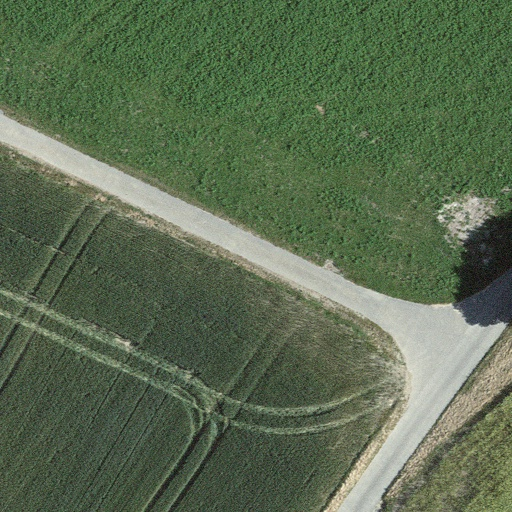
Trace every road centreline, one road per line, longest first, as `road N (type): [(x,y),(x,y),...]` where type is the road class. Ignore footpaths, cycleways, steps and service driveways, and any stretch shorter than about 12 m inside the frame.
road 1 (track): [(0,130),(467,354)]
road 2 (unclassified): [(511,299),(342,511)]
